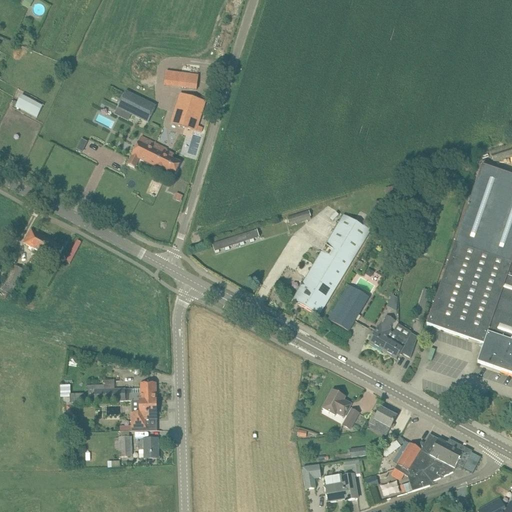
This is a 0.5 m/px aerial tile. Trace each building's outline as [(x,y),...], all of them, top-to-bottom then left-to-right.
[(197,90),(198,76),(181,74),(179,88),(197,90)] [(117,107),(148,121),(156,105),(125,90),(117,107)] [(206,102),(196,99),(181,94),(171,123),(196,131),(198,127),(206,102)] [(21,96),(16,106),(15,107),(37,119),(43,107),(21,96)] [(139,158),(158,168),(164,155),(167,150),(141,137),(128,164),(135,167),(139,158)] [(164,155),(158,168),(174,176),(181,163),(164,155)] [(429,322),(428,325),(484,345),(478,363),(511,374),(511,176),(482,166),(429,322)] [(376,201),(361,225),(370,231),(374,234),(394,201),(387,197),(383,206),(378,203),(376,201)] [(289,223),(290,226),(311,219),(310,217),(311,216),(310,211),(287,218),(289,224),(289,223)] [(298,291),(293,300),(319,315),(324,306),(370,231),(361,225),(344,215),(298,291)] [(212,244),(215,254),(220,253),(219,251),(266,235),(266,238),(286,231),(285,229),(287,229),(284,221),(212,244)] [(63,248),(31,230),(24,243),(56,261),(63,248)] [(7,245),(0,257),(0,258),(6,263),(14,249),(7,245)] [(14,264),(0,289),(0,290),(7,294),(11,296),(24,270),(14,264)] [(348,286),(328,320),(349,332),(369,298),(348,286)] [(422,295),(414,318),(423,321),(433,292),(424,289),(422,295)] [(395,310),(399,298),(392,296),(388,307),(395,310)] [(368,344),(382,352),(393,333),(390,331),(395,322),(386,317),(382,325),(380,324),(368,344)] [(393,333),(382,352),(397,360),(401,353),(410,359),(418,338),(411,334),(411,333),(398,325),(393,333)] [(86,355),(82,357),(85,362),(90,359),(88,355),(87,354),(86,355)] [(87,394),(70,395),(70,403),(88,404),(131,403),(131,401),(156,401),(156,384),(141,384),(141,390),(125,390),(103,390),(103,386),(86,386),(87,394)] [(342,396),(332,390),(322,409),(336,417),(336,416),(344,419),(352,405),(340,398),(342,396)] [(157,420),(156,401),(131,401),(131,403),(132,427),(132,428),(146,428),(146,420),(157,420)] [(74,423),(73,407),(71,407),(71,404),(67,404),(67,406),(66,407),(67,423),(74,423)] [(374,413),(369,422),(369,424),(376,427),(378,422),(390,429),(397,417),(381,408),(378,415),(374,413)] [(352,410),(342,427),(350,431),(359,414),(352,410)] [(410,444),(395,470),(407,477),(409,483),(412,492),(433,486),(432,483),(453,473),(463,454),(453,449),(456,443),(449,440),(447,443),(439,439),(439,440),(430,435),(421,450),(410,444)] [(131,437),(119,438),(119,457),(131,457),(131,437)] [(158,440),(140,440),(140,442),(137,442),(137,451),(139,451),(139,459),(158,459),(158,440)] [(396,441),(381,452),(385,457),(400,446),(396,441)] [(350,450),(351,457),(366,456),(365,448),(350,450)] [(319,466),(303,469),(307,490),(315,489),(314,479),(321,478),(319,466)] [(328,478),(325,478),(326,488),(327,492),(329,502),(345,500),(346,501),(358,500),(356,490),(354,476),(342,478),(341,476),(336,477),(328,478)] [(376,476),(364,480),(367,489),(379,485),(376,476)] [(511,511),(511,497),(506,510),(503,507),(499,500),(478,511),(511,511)]
